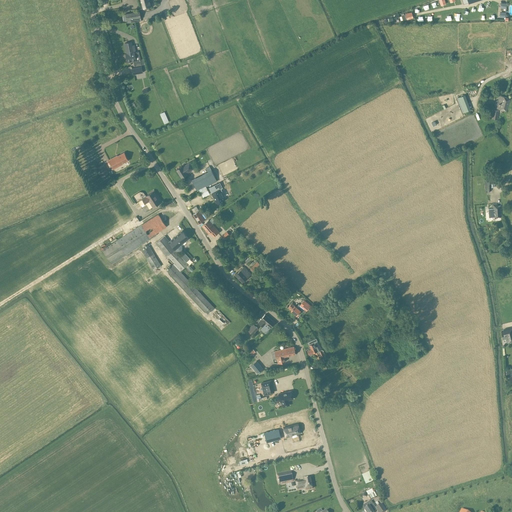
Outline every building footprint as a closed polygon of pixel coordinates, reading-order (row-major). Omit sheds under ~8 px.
[(139,0),(142,8),(154,5),(153,0),(152,0),(150,1),(149,0),(139,0)] [(141,21),(140,11),(126,13),(126,14),(122,14),(123,21),(127,20),(127,23),(141,21)] [(125,43),(127,54),(136,52),(134,45),(132,45),(131,42),(125,43)] [(127,54),(126,54),(127,62),(133,61),(135,66),(141,65),(139,51),(136,52),(127,54)] [(465,94),(457,97),(463,112),(470,109),(465,94)] [(510,99),(500,95),(498,100),(497,100),(496,102),(495,103),(495,105),(496,106),(495,108),(506,110),(510,99)] [(499,111),(493,110),(492,113),(491,115),(490,118),(498,119),(499,111)] [(164,123),(169,121),(164,111),(160,113),(164,123)] [(129,160),(124,152),(117,155),(108,160),(113,169),(122,164),(129,160)] [(194,169),(190,162),(182,166),(177,169),(182,177),(187,174),(187,173),(194,169)] [(108,173),(104,164),(97,168),(101,176),(108,173)] [(208,172),(192,180),(197,191),(217,181),(210,166),(206,168),(208,172)] [(224,181),(222,181),(210,187),(214,194),(213,195),(216,199),(215,200),(217,204),(222,202),(222,201),(225,199),(220,189),(221,189),(220,187),(221,186),(224,186),(226,184),(224,181)] [(160,202),(153,191),(146,196),(142,199),(145,203),(149,200),(153,207),(160,202)] [(139,200),(141,206),(144,205),(141,196),(139,197),(137,198),(136,194),(133,196),(135,201),(139,200)] [(492,208),(488,208),(489,217),(502,216),(501,206),(497,206),(497,204),(492,204),(492,208)] [(199,224),(205,219),(196,206),(194,208),(197,212),(194,215),(199,224)] [(159,214),(116,241),(102,250),(111,263),(155,235),(154,233),(166,226),(159,214)] [(215,227),(208,219),(203,225),(209,233),(210,233),(214,237),(219,231),(215,227)] [(188,238),(182,230),(169,241),(165,235),(156,242),(166,255),(174,263),(167,270),(208,314),(214,307),(180,271),(188,264),(188,263),(191,260),(184,253),(181,256),(175,249),(178,251),(180,251),(182,250),(182,247),(180,245),(188,238)] [(230,234),(227,231),(220,238),(223,241),(230,234)] [(161,266),(149,246),(141,250),(154,270),(161,266)] [(262,263),(260,261),(258,263),(258,262),(250,268),(252,271),(254,270),(255,271),(261,266),(261,265),(262,263)] [(251,274),(245,267),(236,274),(242,282),(251,274)] [(288,289),(285,287),(284,289),(282,288),(278,294),(283,297),(287,291),(286,291),(288,289)] [(311,305),(304,300),(297,307),(295,305),(294,305),(291,303),(288,307),(291,309),(291,310),(297,315),(301,310),(300,310),(303,307),(307,310),(311,305)] [(259,322),(263,325),(263,326),(260,329),(265,333),(271,327),(270,327),(274,322),(265,314),(259,322)] [(258,328),(253,323),(248,330),(253,334),(258,328)] [(511,329),(511,328),(503,330),(504,336),(507,335),(508,342),(511,340),(511,329)] [(322,349),(317,341),(308,345),(310,349),(307,350),(309,354),(318,350),(321,357),(326,354),(323,349),(322,349)] [(294,346),(275,351),(276,358),(277,358),(278,363),(286,361),(284,357),(296,354),(294,346)] [(263,368),(257,360),(251,366),(257,373),(263,368)] [(274,392),(271,380),(261,383),(264,394),(274,392)] [(282,393),(279,394),(281,402),(283,407),(289,405),(288,400),(293,398),(291,391),(283,393),(282,393)] [(297,424),(283,427),(285,436),(291,435),(292,437),(296,436),(295,434),(299,433),(297,424)] [(275,430),(264,432),(266,442),(277,439),(275,430)] [(291,479),(291,481),(293,481),(291,472),(278,475),(280,483),(286,482),(285,480),(291,479)] [(371,472),(362,475),(365,484),(375,481),(371,472)] [(297,487),(297,490),(305,488),(306,490),(312,489),(310,477),(303,479),(304,480),(296,482),(296,484),(297,484),(298,484),(298,487),(297,487)] [(377,497),(373,489),(366,492),(370,500),(377,497)] [(380,505),(377,502),(369,507),(364,510),(365,511),(372,511),(371,510),(375,508),(377,511),(384,511),(386,511),(381,504),(380,505)]
